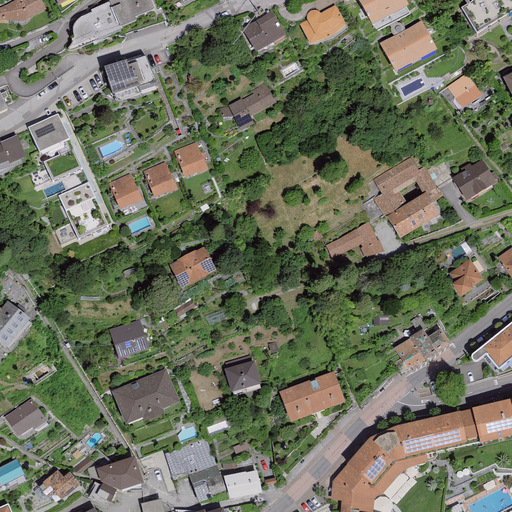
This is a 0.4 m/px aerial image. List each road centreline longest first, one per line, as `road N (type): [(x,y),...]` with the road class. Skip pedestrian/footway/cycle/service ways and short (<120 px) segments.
road 1 (trunk): [(456,0),(82,511)]
road 2 (residential): [(286,501),(206,506),(150,492),(106,510),(89,501),(67,511)]
road 3 (residential): [(92,63),(70,59),(34,88),(14,86),(13,77),(61,33)]
road 4 (residential): [(236,0),(92,63)]
road 5 (secondary): [(511,302),(388,399)]
road 6 (secondary): [(286,501),(388,399)]
road 7 (secondary): [(388,399),(429,404),(511,379)]
